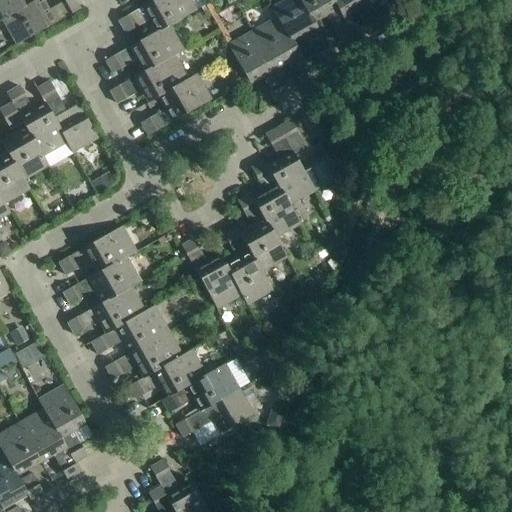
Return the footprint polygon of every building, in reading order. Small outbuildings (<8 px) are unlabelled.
[(0,0),(0,23),(2,22),(27,8),(26,7),(32,4),(30,0),(0,0)] [(27,8),(2,22),(16,47),(51,28),(79,11),(73,0),(69,0),(49,11),(43,0),(40,0),(36,2),(32,4),(26,7),(27,8)] [(149,22),(156,34),(161,31),(161,32),(169,27),(169,28),(196,13),(188,0),(159,0),(157,1),(156,1),(151,4),(118,22),(125,35),(149,22)] [(288,0),(271,10),(276,19),(277,19),(292,44),(295,49),(320,35),(314,25),(311,20),(299,0),(288,0)] [(341,16),(331,0),(299,0),(311,20),(314,25),(326,19),(339,43),(352,35),(344,22),(341,16)] [(331,0),(341,16),(344,22),(369,7),(364,0),(331,0)] [(371,11),(358,18),(369,38),(382,31),(371,11)] [(276,19),(253,33),(272,67),(275,73),(288,66),(301,89),(314,82),(295,49),(292,44),(277,19),(276,19)] [(136,62),(143,74),(148,71),(148,72),(173,58),(183,53),(169,28),(169,27),(161,32),(161,31),(156,34),(105,63),(112,76),(136,62)] [(272,67),(253,33),(227,47),(250,87),(262,80),(276,104),(289,96),(275,73),(272,67)] [(309,46),(320,66),(333,59),(322,39),(309,46)] [(147,105),(157,100),(163,97),(162,96),(187,82),(173,58),(148,72),(148,71),(143,74),(133,80),(147,105)] [(163,97),(157,100),(171,125),(211,102),(196,76),(187,82),(162,96),(163,97)] [(109,93),(117,106),(136,95),(129,82),(109,93)] [(67,145),(66,145),(72,154),(98,140),(78,105),(66,113),(49,84),(37,91),(36,91),(43,105),(47,111),(47,110),(67,145)] [(43,158),(66,145),(67,145),(47,110),(47,111),(43,105),(32,111),(19,88),(6,95),(12,105),(23,125),(24,128),(28,134),(43,158)] [(0,113),(10,132),(23,125),(12,105),(0,111),(0,113)] [(140,125),(147,138),(167,127),(160,114),(140,125)] [(294,159),(314,193),(339,179),(319,145),(307,152),(290,123),(277,130),(294,159)] [(3,149),(5,152),(8,158),(23,182),(24,182),(49,168),(43,158),(28,134),(24,128),(1,142),(4,148),(3,149)] [(274,183),(276,187),(279,192),(280,192),(289,207),(314,193),(294,159),(277,130),(265,137),(278,160),(266,166),(275,183),(274,183)] [(0,198),(4,205),(5,205),(29,191),(24,182),(23,182),(8,158),(5,152),(0,154),(0,198)] [(262,190),(274,183),(275,183),(266,166),(264,163),(251,170),(262,190)] [(276,187),(252,200),(255,206),(275,240),(276,240),(300,226),(289,207),(280,192),(279,192),(276,187)] [(250,226),(238,233),(241,239),(261,273),(262,273),(286,259),(276,240),(275,240),(255,206),(252,200),(250,196),(237,203),(250,226)] [(0,220),(9,215),(10,215),(5,205),(4,205),(0,198),(0,220)] [(94,261),(101,273),(126,259),(127,260),(136,254),(122,228),(58,264),(66,277),(94,261)] [(236,259),(225,266),(228,272),(242,297),(241,297),(247,307),(273,292),(262,273),(261,273),(241,239),(238,233),(236,229),(223,236),(236,259)] [(228,272),(225,266),(220,257),(207,264),(194,241),(181,248),(217,311),(241,297),(242,297),(228,272)] [(321,248),(315,252),(320,260),(327,256),(321,248)] [(93,294),(100,306),(105,303),(106,304),(131,289),(131,290),(141,284),(127,260),(126,259),(101,273),(62,294),(70,307),(93,294)] [(0,299),(10,294),(0,275),(0,299)] [(325,276),(320,279),(324,286),(329,283),(325,276)] [(97,324),(104,336),(110,333),(145,314),(144,313),(131,290),(131,289),(106,304),(105,303),(100,306),(67,325),(74,337),(97,324)] [(121,344),(128,356),(168,333),(154,308),(144,313),(145,314),(110,333),(104,336),(91,344),(98,357),(121,344)] [(264,341),(256,326),(245,333),(253,347),(264,341)] [(29,341),(23,330),(11,337),(17,348),(29,341)] [(135,368),(142,380),(182,358),(182,357),(168,333),(128,356),(105,369),(112,382),(132,371),(131,370),(135,368)] [(26,349),(14,356),(23,371),(34,365),(26,349)] [(9,350),(0,354),(0,370),(16,362),(9,350)] [(159,388),(165,400),(206,377),(205,377),(191,352),(182,357),(182,358),(142,380),(128,388),(135,401),(159,388)] [(286,381),(301,369),(293,358),(278,371),(286,381)] [(192,402),(198,414),(238,391),(224,366),(205,377),(206,377),(165,400),(161,402),(168,415),(192,402)] [(37,402),(43,411),(44,411),(63,445),(66,451),(68,455),(74,465),(87,458),(73,435),(86,427),(63,387),(37,402)] [(238,391),(198,414),(175,427),(182,440),(211,423),(218,436),(253,417),(238,391)] [(44,411),(43,411),(19,425),(41,465),(66,451),(63,445),(44,411)] [(268,427),(278,430),(282,414),(273,411),(268,427)] [(0,435),(0,451),(4,458),(5,458),(13,473),(14,473),(17,478),(41,465),(19,425),(0,435)] [(79,474),(74,465),(68,455),(55,462),(66,482),(79,474)] [(4,458),(0,460),(0,506),(2,511),(3,511),(27,498),(19,482),(17,478),(14,473),(13,473),(5,458),(4,458)] [(150,470),(161,489),(174,511),(207,511),(191,484),(179,491),(163,462),(150,470)] [(19,482),(27,498),(30,502),(43,495),(32,475),(19,482)] [(157,511),(174,511),(161,489),(148,496),(157,511)]
